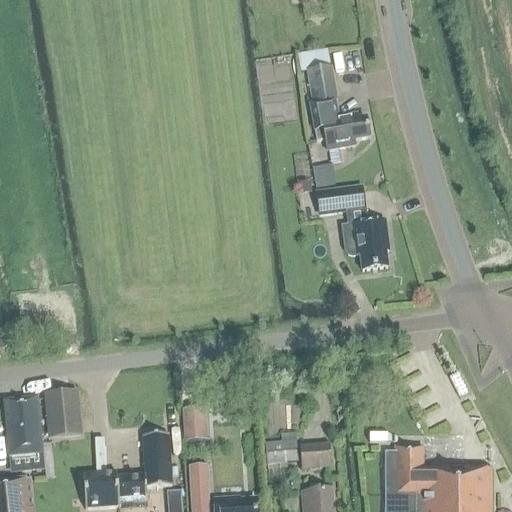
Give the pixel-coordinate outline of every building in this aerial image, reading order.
[(340,98),(334,65),(308,69),(314,102),(315,102),(318,120),(313,121),(316,141),(327,139),(329,148),(355,143),(354,138),(369,135),(366,116),(353,118),(353,114),(336,117),(333,99),(340,98)] [(315,167),(316,188),(336,187),(335,166),(315,167)] [(309,185),(297,187),(298,195),(311,193),(309,185)] [(314,194),(317,219),(365,213),(362,188),(314,194)] [(353,257),(359,257),(360,270),(388,267),(386,250),(388,249),(385,220),(342,225),(346,252),(349,256),(353,257)] [(46,328),(27,332),(30,349),(49,345),(46,328)] [(50,439),(79,436),(75,396),(46,399),(50,439)] [(9,459),(43,456),(37,399),(3,403),(9,459)] [(183,444),(209,442),(207,409),(181,411),(183,444)] [(266,466),(268,466),(269,485),(287,483),(286,464),(297,463),(296,443),(295,443),(294,435),(280,436),(280,444),(264,445),(266,466)] [(168,436),(142,438),(144,477),(116,479),(116,475),(82,478),(85,511),(119,509),(118,506),(146,504),(145,490),(171,488),(168,436)] [(332,469),(330,450),(330,445),(298,449),(301,473),(332,469)] [(423,446),(395,447),(396,493),(385,494),(385,511),(492,511),(492,472),(473,472),(473,467),(423,467),(423,446)] [(0,511),(34,511),(30,475),(0,478),(0,511)] [(189,492),(190,511),(256,511),(255,500),(232,502),(231,500),(213,501),(213,505),(209,506),(208,491),(189,492)] [(183,511),(183,492),(169,492),(169,511),(183,511)] [(302,495),(302,511),(332,511),(331,493),(302,495)]
